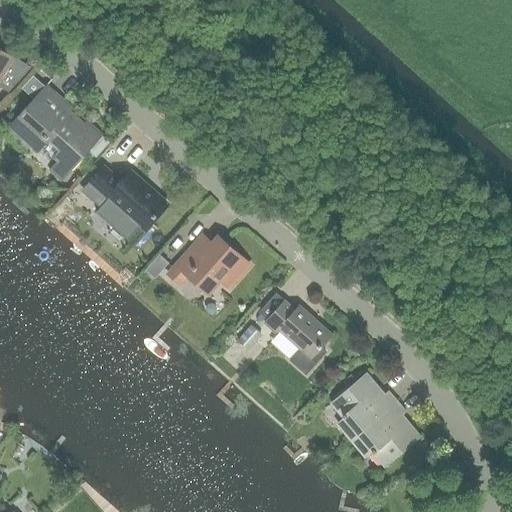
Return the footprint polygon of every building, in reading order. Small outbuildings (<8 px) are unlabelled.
[(0,81),(14,58),(0,49),(0,81)] [(45,63),(41,67),(48,74),(52,69),(45,63)] [(47,137),(62,150),(54,159),(58,163),(50,172),(61,182),(102,137),(86,123),(84,125),(69,112),(70,110),(62,103),(63,102),(46,86),(10,125),(36,149),(47,137)] [(104,167),(83,191),(101,208),(110,199),(145,230),(167,204),(131,173),(122,183),(104,167)] [(73,211),(82,200),(70,190),(61,200),(73,211)] [(192,249),(169,275),(180,284),(188,275),(208,293),(226,273),(235,282),(250,266),(219,238),(202,257),(192,249)] [(169,263),(159,255),(146,270),(155,279),(169,263)] [(280,331),(300,349),(291,360),(306,374),(326,352),(320,348),(331,335),(299,307),(295,311),(285,302),(265,324),(276,334),(280,331)] [(250,325),(237,340),(248,350),(262,335),(250,325)] [(351,441),(397,402),(388,392),(380,398),(362,377),(331,403),(344,418),(341,421),(340,428),(347,436),(351,441)] [(397,402),(351,441),(356,446),(363,454),(369,455),(373,452),(386,467),(416,441),(398,419),(406,413),(397,402)]
